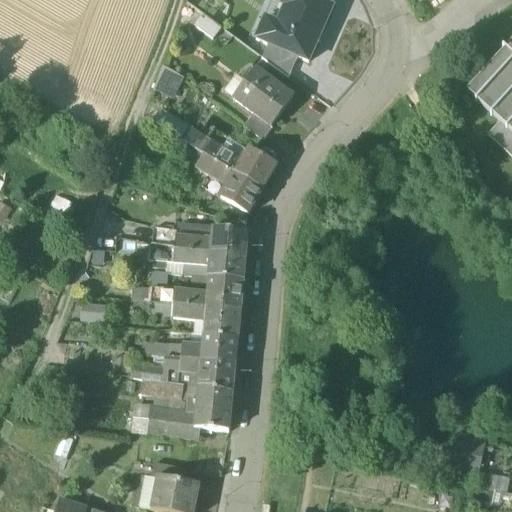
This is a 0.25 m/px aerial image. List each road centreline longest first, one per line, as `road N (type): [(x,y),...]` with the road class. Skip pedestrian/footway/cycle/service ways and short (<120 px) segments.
road 1 (residential): [(234,511),(281,210),(397,65),(384,0)]
road 2 (unknown): [(169,0),(104,187),(0,406)]
